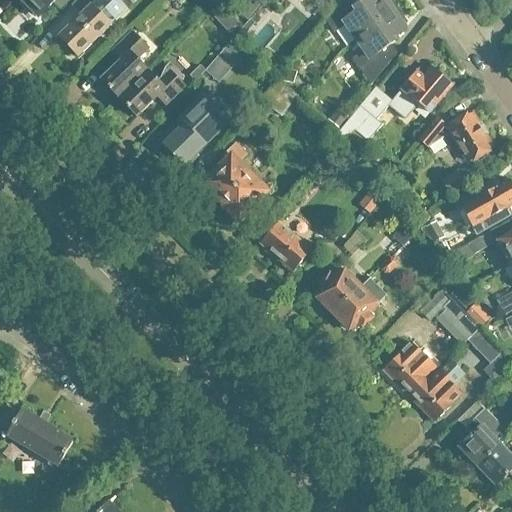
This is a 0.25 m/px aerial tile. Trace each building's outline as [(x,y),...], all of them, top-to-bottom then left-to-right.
[(55,0),(23,0),(39,16),(53,2),(55,0)] [(60,10),(70,0),(55,0),(53,2),(60,10)] [(78,56),(127,9),(117,0),(78,0),(72,6),(81,15),(58,36),(78,56)] [(232,0),(229,4),(247,20),(265,0),(232,0)] [(355,36),(396,7),(391,0),(366,0),(356,7),(351,0),(342,0),(326,21),(334,33),(346,24),(355,36)] [(384,49),(395,42),(392,39),(406,29),(403,25),(407,23),(396,7),(355,36),(365,51),(353,59),(371,85),(392,60),(384,49)] [(249,20),(230,42),(234,45),(254,23),(249,20)] [(148,71),(137,60),(149,49),(132,32),(112,51),(121,60),(101,80),(119,99),(148,71)] [(244,54),(234,45),(230,42),(222,51),(236,63),(244,54)] [(166,107),(186,88),(181,82),(185,78),(170,63),(166,68),(161,78),(158,81),(148,71),(119,99),(137,117),(157,97),(166,107)] [(200,65),(189,76),(195,81),(206,70),(200,65)] [(430,113),(453,85),(432,67),(423,77),(416,71),(401,89),(397,95),(388,105),(406,120),(414,110),(419,104),(430,113)] [(286,69),(283,80),(293,84),(297,73),(286,69)] [(281,116),(296,97),(275,81),(260,100),(281,116)] [(165,135),(171,140),(165,146),(183,165),(185,163),(188,166),(199,156),(196,153),(229,120),(219,110),(220,109),(217,105),(215,106),(205,96),(165,135)] [(364,100),(337,134),(346,142),(360,125),(372,135),(386,119),(364,100)] [(492,149),(471,114),(447,129),(458,148),(460,146),(470,163),(475,160),(476,162),(481,163),(488,158),(488,154),(487,152),(492,149)] [(435,139),(445,127),(435,119),(419,140),(428,148),(435,139)] [(366,142),(355,133),(348,140),(349,141),(345,145),(355,154),(366,142)] [(248,154),(242,148),(237,142),(223,156),(228,161),(205,184),(216,196),(215,197),(238,220),(267,191),(266,191),(268,189),(241,162),(248,154)] [(476,200),(461,208),(472,228),(476,235),(511,215),(511,206),(511,205),(511,183),(510,181),(476,200)] [(374,187),(356,205),(369,218),(387,200),(374,187)] [(434,220),(422,229),(435,242),(444,237),(434,220)] [(311,251),(277,224),(261,244),(294,272),(299,266),(303,267),(308,261),(307,257),(311,251)] [(402,247),(411,238),(402,229),(393,237),(402,247)] [(495,243),(489,233),(469,245),(474,254),(494,244),(495,243)] [(511,233),(495,243),(494,244),(500,255),(504,253),(511,264),(511,263),(511,233)] [(324,290),(317,297),(321,300),(318,303),(328,313),(331,311),(334,314),(360,288),(343,271),(334,280),(330,275),(319,286),(324,290)] [(360,288),(334,314),(337,317),(335,320),(344,330),(347,327),(351,331),(358,325),(362,329),(372,319),(368,314),(377,306),(386,297),(369,279),(360,288)] [(475,302),(459,286),(450,296),(465,312),(475,302)] [(479,329),(451,301),(442,293),(426,309),(434,317),(443,308),(446,311),(437,319),(462,345),(467,340),(479,329)] [(511,310),(511,293),(498,301),(506,314),(511,310)] [(479,329),(467,340),(479,352),(490,342),(479,329)] [(409,397),(436,370),(419,352),(421,351),(411,341),(401,351),(402,353),(384,371),(409,397)] [(495,383),(511,367),(501,356),(484,372),(495,383)] [(462,396),(453,387),(465,375),(449,360),(438,371),(436,370),(409,397),(435,422),(453,404),(462,396)] [(73,442),(44,426),(46,423),(41,420),(39,422),(20,411),(6,436),(25,447),(24,450),(51,466),(53,463),(59,466),(73,442)] [(500,446),(494,439),(503,430),(484,411),(465,430),(471,437),(459,449),(477,468),(500,446)] [(511,457),(500,446),(477,468),(495,487),(509,474),(511,477),(511,457)] [(118,511),(108,502),(97,511),(118,511)]
